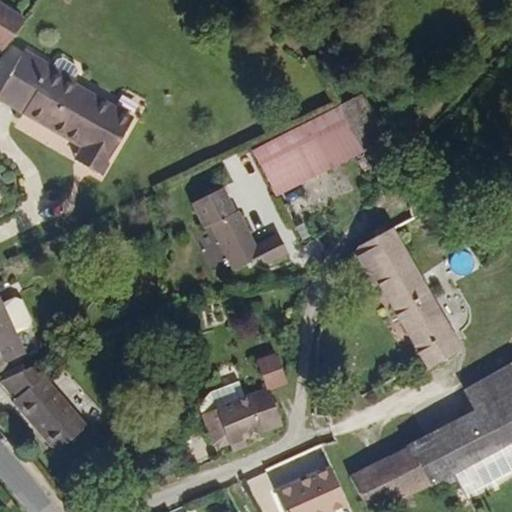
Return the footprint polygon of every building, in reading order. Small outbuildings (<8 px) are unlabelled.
[(0,36),(28,59),(33,56),(51,32),(13,0),(12,0),(0,14),(0,21),(5,26),(0,31),(0,36)] [(98,153),(90,166),(110,179),(144,126),(35,58),(9,99),(89,147),(98,153)] [(367,163),(382,156),(361,111),(345,118),(349,125),(367,163)] [(303,139),(323,184),(367,163),(349,125),(345,118),(303,139)] [(280,205),(323,184),(303,139),(258,161),(280,205)] [(80,161),(90,166),(98,153),(89,147),(80,161)] [(269,274),(288,264),(280,245),(257,255),(241,220),(238,222),(227,197),(196,211),(207,236),(213,233),(234,279),(262,266),(269,274)] [(470,359),(424,286),(391,235),(360,256),(352,269),(363,285),(373,278),(382,291),(404,326),(438,377),(470,359)] [(372,298),(382,291),(373,278),(363,285),(372,298)] [(12,313),(9,306),(0,310),(0,378),(36,361),(25,339),(40,332),(27,306),(12,313)] [(247,449),(286,436),(275,399),(290,394),(281,366),(261,372),(269,400),(250,407),(245,388),(216,398),(221,415),(205,420),(210,437),(225,432),(230,449),(233,459),(249,455),(247,449)] [(62,459),(91,437),(52,386),(62,379),(54,369),(46,373),(12,389),(25,406),(22,409),(62,459)] [(395,511),(464,479),(511,455),(511,374),(486,390),(499,411),(356,482),(369,511),(395,511)] [(219,452),(230,449),(225,432),(210,437),(212,448),(219,452)] [(331,465),(277,490),(287,511),(329,511),(348,503),(331,465)]
